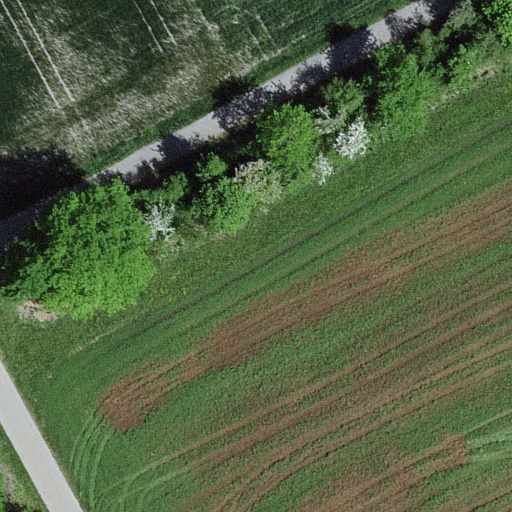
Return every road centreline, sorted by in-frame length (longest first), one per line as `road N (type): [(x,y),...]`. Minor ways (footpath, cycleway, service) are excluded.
road 1 (track): [(406,0),(219,96),(0,244)]
road 2 (track): [(0,389),(67,511)]
